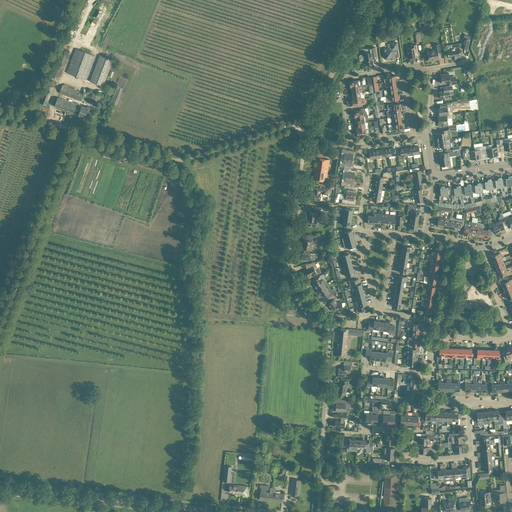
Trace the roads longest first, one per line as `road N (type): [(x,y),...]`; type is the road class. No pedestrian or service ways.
road 1 (unclassified): [(317,511),(327,341),(286,260),(305,137),(291,127),(180,160)]
road 2 (track): [(0,332),(74,129)]
road 3 (tertiary): [(180,507),(0,489)]
road 4 (residential): [(180,160),(28,118)]
road 5 (track): [(291,127),(307,122),(369,0)]
road 6 (unclassified): [(361,141),(349,141),(340,83),(403,67)]
road 7 (track): [(71,0),(16,116)]
road 8 (unclassified): [(363,430),(364,370),(429,374)]
road 9 (unclassified): [(471,459),(419,463),(398,433),(363,430)]
